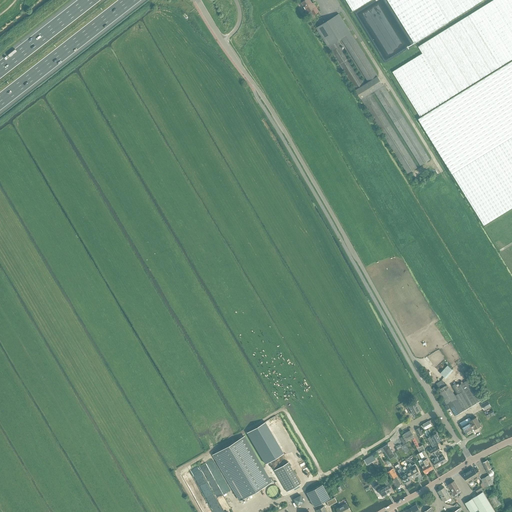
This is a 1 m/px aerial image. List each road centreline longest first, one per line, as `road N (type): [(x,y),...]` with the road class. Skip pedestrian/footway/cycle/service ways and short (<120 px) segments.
road 1 (unclassified): [(471,461),(274,115),(222,40)]
road 2 (motorway): [(0,101),(129,0)]
road 3 (track): [(323,475),(282,407),(243,429)]
